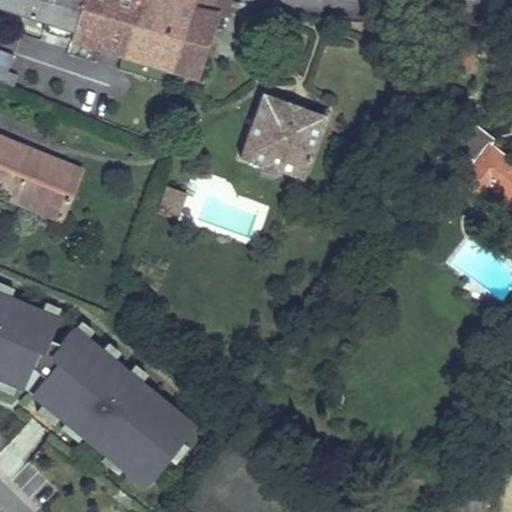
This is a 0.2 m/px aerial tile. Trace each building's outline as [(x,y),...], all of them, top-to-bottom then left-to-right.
[(41,32),(173,71),(194,0),(0,0),(0,9),(44,23),(41,32)] [(222,0),(221,0),(194,0),(173,71),(197,78),(217,16),(226,18),(229,1),(222,0)] [(0,49),(0,80),(8,83),(15,53),(0,49)] [(324,118),(261,95),(238,158),(302,180),(324,118)] [(205,115),(187,109),(178,135),(195,141),(205,115)] [(511,163),(487,145),(490,140),(472,126),(456,147),(474,161),(459,181),(481,198),(489,187),(495,180),(508,191),(502,198),(511,205),(511,222),(503,234),(511,241),(511,163)] [(162,147),(169,149),(173,140),(166,137),(162,147)] [(34,152),(0,138),(0,191),(10,196),(8,201),(30,209),(34,200),(63,212),(76,181),(61,175),(63,170),(41,161),(37,170),(28,166),(34,152)] [(80,171),(34,152),(28,166),(37,170),(41,161),(63,170),(61,175),(76,181),(80,171)] [(489,187),(502,198),(508,191),(495,180),(489,187)] [(183,193),(167,187),(163,196),(180,202),(183,193)] [(174,219),(180,202),(163,196),(157,213),(174,219)] [(63,212),(34,200),(30,209),(59,221),(63,212)] [(144,266),(162,273),(167,260),(149,253),(144,266)] [(162,277),(146,271),(141,286),(155,293),(162,277)] [(32,397),(143,489),(197,427),(75,325),(59,345),(49,341),(61,316),(0,291),(0,380),(23,390),(32,397)]
